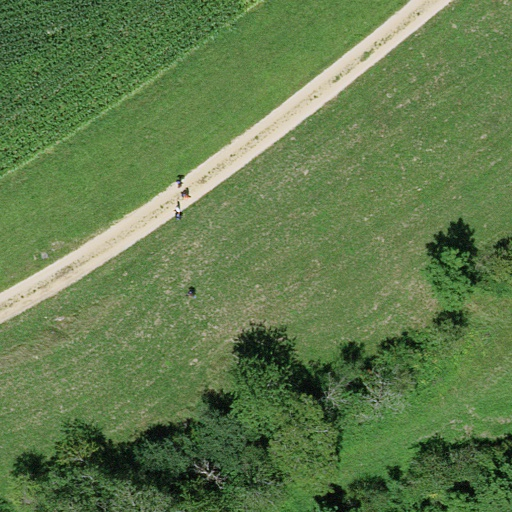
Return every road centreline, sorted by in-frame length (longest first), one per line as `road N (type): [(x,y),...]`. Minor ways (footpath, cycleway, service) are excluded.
road 1 (track): [(0,298),(151,220),(427,0)]
road 2 (track): [(252,511),(419,397),(511,320)]
